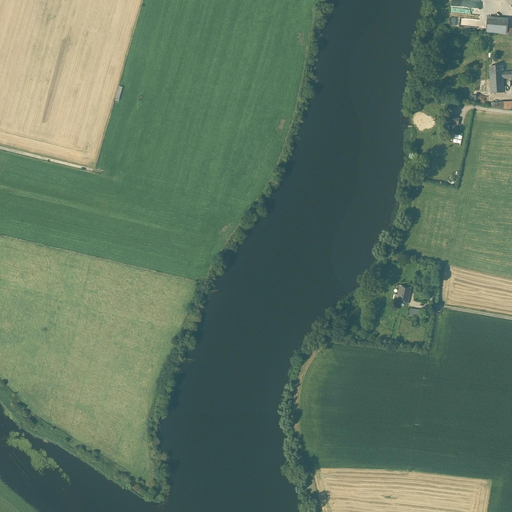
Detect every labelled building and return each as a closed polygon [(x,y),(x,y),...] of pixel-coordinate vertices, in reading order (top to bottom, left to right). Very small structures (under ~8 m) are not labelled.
[(472,0),(451,0),(450,14),(483,17),(484,1),(472,0)] [(487,29),(487,32),(489,32),(507,34),(508,23),(488,21),(487,29)] [(503,66),(490,67),(491,94),(504,93),(504,92),(504,87),(503,77),(503,73),(503,71),(503,66)] [(459,119),(447,117),(446,122),(452,124),(450,131),(452,132),(449,131),(447,139),(453,141),(455,133),(456,133),(459,119)] [(412,288),(401,285),(399,295),(398,300),(409,303),(412,288)] [(424,310),(411,309),(410,316),(423,317),(424,310)]
